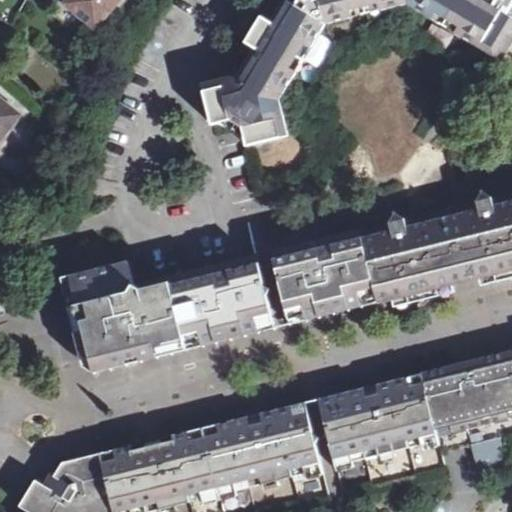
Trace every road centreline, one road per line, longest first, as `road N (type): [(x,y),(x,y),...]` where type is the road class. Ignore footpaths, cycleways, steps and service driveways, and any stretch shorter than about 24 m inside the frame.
road 1 (residential): [(91,401),(511,310)]
road 2 (unclassified): [(173,56),(148,109),(124,212),(137,230),(159,234),(209,223),(215,205),(204,166)]
